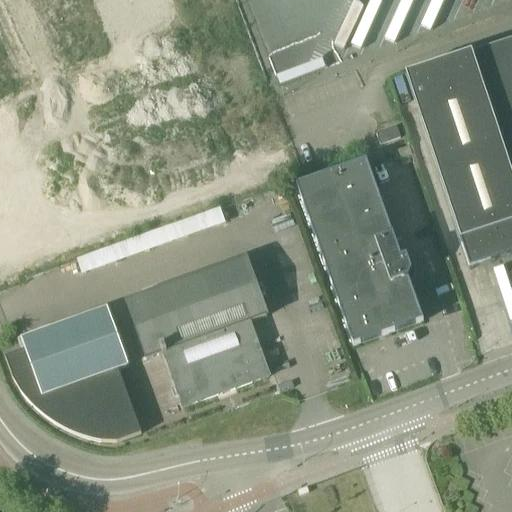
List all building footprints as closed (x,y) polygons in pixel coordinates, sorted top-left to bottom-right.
[(511,41),(472,55),(511,176),(511,41)] [(511,255),(511,176),(472,55),(405,77),(469,270),(494,262),(494,261),(506,257),(506,258),(511,255)] [(380,146),(400,139),(396,127),(376,135),(380,146)] [(380,166),(411,156),(408,148),(377,158),(380,166)] [(401,260),(366,162),(295,186),(353,347),(423,322),(408,280),(411,273),(406,258),(401,260)] [(269,378),(250,324),(267,318),(246,260),(126,303),(147,361),(165,355),(184,408),(269,378)] [(101,443),(116,444),(140,435),(117,371),(126,367),(106,310),(22,341),(25,350),(5,358),(13,380),(20,393),(25,400),(31,406),(37,411),(54,424),(74,435),(82,439),(91,441),(101,443)] [(308,494),(306,489),(297,492),(299,497),(308,494)]
